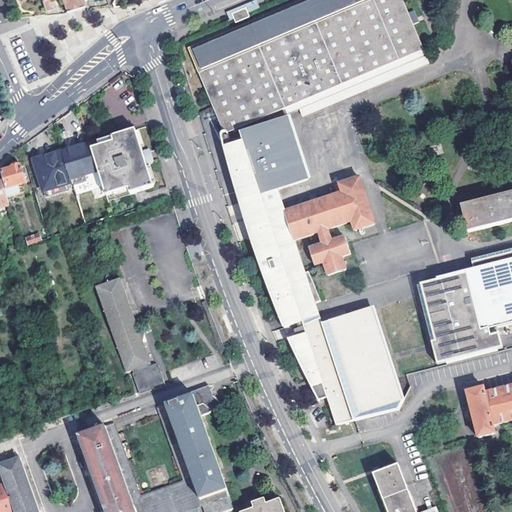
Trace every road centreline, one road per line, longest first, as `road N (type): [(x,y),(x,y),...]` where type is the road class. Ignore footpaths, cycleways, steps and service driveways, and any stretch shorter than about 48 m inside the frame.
road 1 (tertiary): [(333,511),(236,305),(140,29)]
road 2 (secondary): [(140,29),(31,117)]
